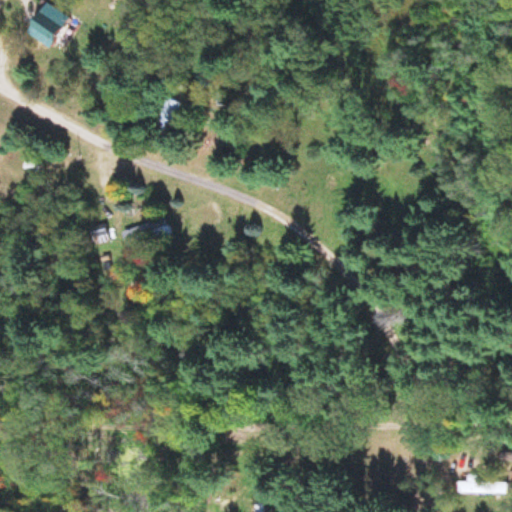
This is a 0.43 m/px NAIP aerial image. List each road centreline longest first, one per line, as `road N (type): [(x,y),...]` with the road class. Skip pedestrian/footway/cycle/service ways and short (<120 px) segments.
road 1 (track): [(511,337),(0,50)]
road 2 (track): [(511,427),(0,419)]
